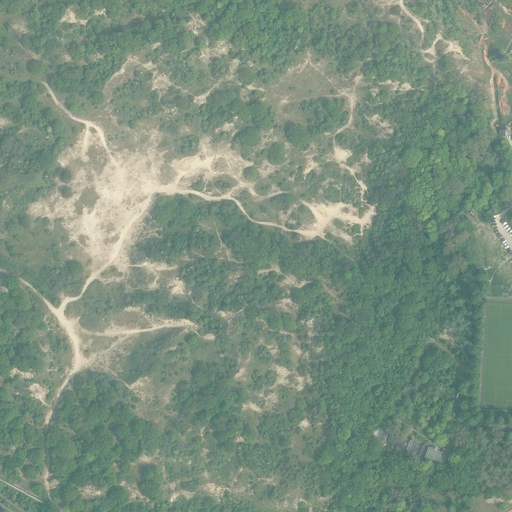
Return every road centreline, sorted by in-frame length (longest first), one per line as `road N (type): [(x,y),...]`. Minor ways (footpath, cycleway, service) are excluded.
road 1 (track): [(160,190),(233,200),(255,222),(328,241),(420,297),(485,298)]
road 2 (track): [(59,317),(63,303),(118,255),(132,213),(192,171),(250,185),(254,206),(242,211)]
road 3 (track): [(403,0),(405,59),(363,64),(349,122),(333,135),(339,206),(312,236)]
road 4 (track): [(69,511),(50,499),(45,436),(78,356),(55,311),(0,269)]
road 5 (track): [(79,365),(127,333),(189,326)]
